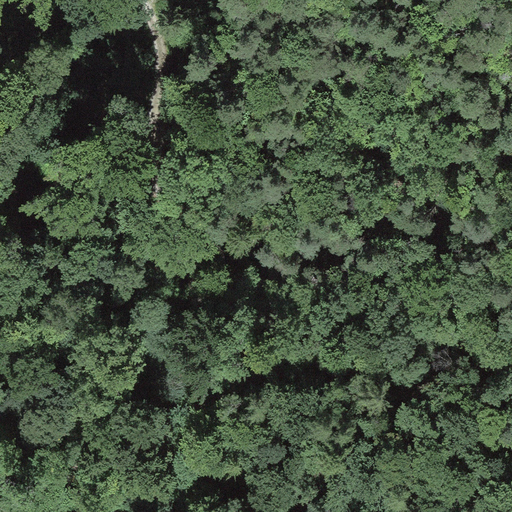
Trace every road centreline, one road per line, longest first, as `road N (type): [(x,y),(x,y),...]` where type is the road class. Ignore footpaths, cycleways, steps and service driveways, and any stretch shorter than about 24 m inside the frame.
road 1 (track): [(140,511),(178,441),(193,389),(197,288),(173,219)]
road 2 (track): [(173,219),(154,172),(156,23),(139,0)]
